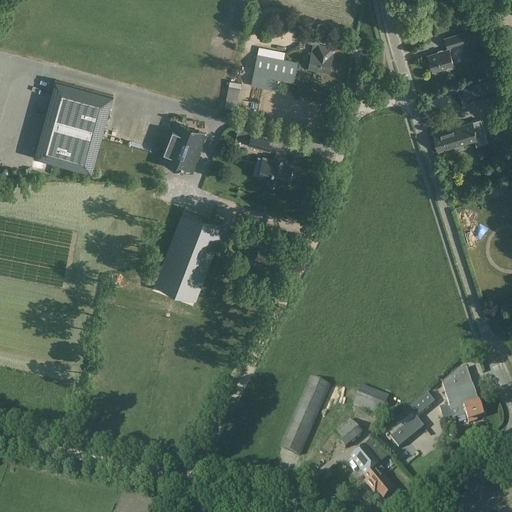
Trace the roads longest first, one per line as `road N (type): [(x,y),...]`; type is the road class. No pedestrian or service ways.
road 1 (track): [(193,480),(319,228),(348,123),(364,109),(400,99)]
road 2 (unclassified): [(489,345),(385,0)]
road 3 (track): [(193,480),(0,435)]
